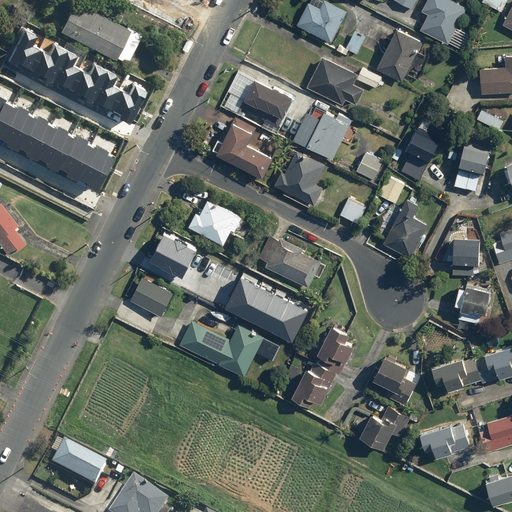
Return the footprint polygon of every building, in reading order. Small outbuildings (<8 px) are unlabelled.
[(140,36),(128,29),(74,0),(57,31),(110,58),(124,66),(140,36)] [(307,0),(296,26),(308,31),(332,42),(347,10),(325,0),(323,0),(322,0),(307,0)] [(393,0),(412,9),(416,0),(393,0)] [(425,0),(421,9),(429,13),(421,29),(449,43),(458,26),(467,7),(451,0),(425,0)] [(506,0),(482,0),(481,1),(501,11),(506,0)] [(511,3),(502,24),(511,29),(511,3)] [(23,29),(8,62),(32,73),(42,52),(30,46),(36,35),(23,29)] [(365,36),(353,30),(345,48),(357,53),(365,36)] [(421,42),(395,30),(377,68),(403,80),(421,42)] [(32,73),(51,83),(67,51),(54,45),(49,55),(42,52),(32,73)] [(67,51),(51,83),(74,93),(84,73),(73,67),(79,56),(67,51)] [(511,53),(502,54),(503,67),(479,69),(480,93),(511,91),(511,53)] [(364,89),(353,84),(358,73),(321,55),(306,87),(343,104),(346,99),(357,105),(364,89)] [(74,93),(91,102),(107,70),(98,66),(93,77),(84,73),(74,93)] [(381,76),(362,67),(357,78),(376,88),(381,76)] [(107,70),(91,102),(113,112),(123,92),(111,86),(117,75),(107,70)] [(293,99),(254,79),(240,108),(279,127),(293,99)] [(113,112),(134,122),(149,91),(136,85),(131,96),(123,92),(113,112)] [(0,125),(12,102),(0,96),(0,125)] [(34,114),(12,102),(0,125),(0,139),(9,144),(8,147),(15,151),(34,114)] [(356,132),(348,128),(352,118),(337,111),(335,116),(323,110),(319,118),(305,111),(291,139),(331,160),(340,142),(348,146),(356,132)] [(54,124),(34,114),(15,151),(19,153),(20,150),(28,154),(27,157),(35,161),(54,124)] [(236,116),(227,133),(216,154),(262,178),(273,157),(248,144),(257,127),(236,116)] [(404,149),(410,152),(401,171),(420,180),(445,129),(427,120),(420,117),(404,149)] [(74,134),(54,124),(35,161),(38,162),(39,159),(48,164),(46,167),(56,172),(74,134)] [(93,144),(74,134),(56,172),(58,173),(60,169),(69,174),(67,177),(74,180),(93,144)] [(489,148),(465,142),(454,185),(478,191),(489,148)] [(117,156),(93,144),(74,180),(78,182),(79,179),(88,184),(86,187),(98,193),(117,156)] [(383,159),(365,150),(356,171),(374,179),(383,159)] [(295,151),(286,169),(282,167),(273,184),(315,206),(324,189),(316,184),(325,166),(295,151)] [(405,183),(388,174),(378,195),(395,203),(405,183)] [(428,223),(413,216),(419,204),(405,198),(383,242),(390,246),(411,256),(428,223)] [(254,223),(241,217),(208,199),(201,213),(197,210),(189,226),(223,243),(229,231),(246,239),(254,223)] [(16,224),(0,205),(0,244),(8,254),(24,242),(12,227),(16,224)] [(511,229),(499,234),(501,241),(493,243),(499,262),(511,257),(511,229)] [(478,264),(479,239),(479,233),(467,232),(466,239),(453,238),(453,242),(449,242),(448,255),(453,256),(452,263),(452,266),(441,265),(440,273),(452,273),(452,275),(479,276),(479,269),(473,269),(474,264),(478,264)] [(163,235),(150,262),(181,278),(195,252),(163,235)] [(279,236),(277,239),(268,235),(255,261),(308,288),(321,262),(301,251),(302,248),(279,236)] [(175,291),(143,274),(129,299),(161,316),(175,291)] [(242,279),(226,310),(293,343),(308,312),(242,279)] [(461,306),(460,311),(459,320),(479,323),(480,314),(486,315),(490,288),(465,284),(464,288),(458,287),(455,305),(461,306)] [(238,323),(230,339),(193,320),(181,344),(243,376),(251,360),(263,336),(238,323)] [(316,355),(319,356),(316,363),(314,362),(310,370),(306,368),(291,397),(309,406),(312,400),(320,404),(329,386),(321,383),(324,378),(331,382),(336,373),(340,375),(343,368),(333,363),(337,357),(345,362),(353,346),(345,341),(348,335),(331,326),(316,355)] [(487,355),(482,356),(484,361),(472,364),(471,359),(465,361),(464,357),(431,366),(434,378),(439,376),(440,383),(445,381),(447,390),(464,386),(464,384),(482,380),(482,383),(511,375),(511,345),(486,352),(487,355)] [(416,379),(404,373),(407,367),(383,355),(371,380),(376,382),(372,390),(403,405),(416,379)] [(387,405),(380,419),(371,415),(359,437),(383,449),(393,429),(402,433),(411,417),(387,405)] [(511,414),(477,425),(485,451),(511,442),(511,414)] [(423,451),(432,448),(435,458),(453,453),(452,451),(470,446),(464,423),(449,427),(448,425),(418,433),(423,451)] [(106,463),(62,440),(50,464),(93,487),(106,463)] [(488,475),(489,480),(485,481),(492,505),(511,498),(511,473),(500,477),(499,472),(488,475)] [(132,477),(125,487),(119,484),(109,499),(115,502),(108,511),(159,511),(167,500),(132,477)]
